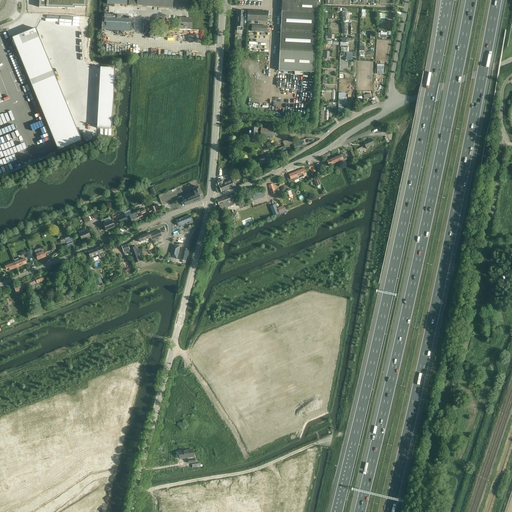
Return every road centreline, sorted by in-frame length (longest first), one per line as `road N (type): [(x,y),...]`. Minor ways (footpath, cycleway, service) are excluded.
road 1 (motorway): [(448,0),(336,511)]
road 2 (motorway): [(470,0),(359,511)]
road 3 (motorway): [(388,511),(495,0)]
road 4 (unclassified): [(128,511),(210,200)]
road 5 (unclassified): [(0,284),(210,200)]
road 6 (track): [(134,490),(246,472),(331,438)]
road 7 (unclassified): [(210,200),(223,0)]
road 8 (track): [(268,175),(348,118),(390,102)]
road 9 (unclassified): [(393,108),(511,59)]
road 10 (unclassified): [(210,200),(324,151)]
